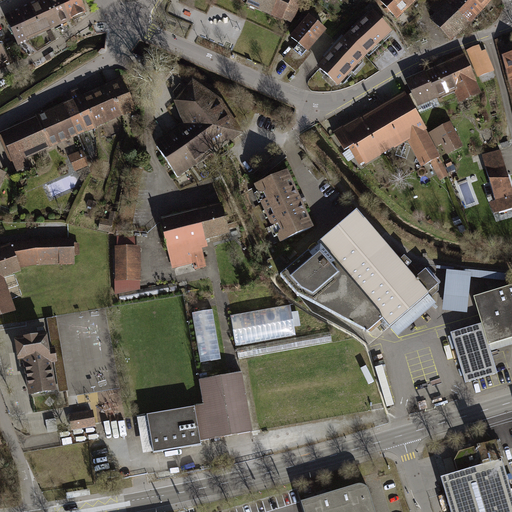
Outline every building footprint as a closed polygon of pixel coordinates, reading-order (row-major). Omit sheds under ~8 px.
[(72,24),(60,0),(50,0),(48,1),(61,29),(72,24)] [(89,16),(81,0),(60,0),(72,24),(89,16)] [(252,0),(250,4),(248,9),(283,25),(285,22),(293,26),(304,1),(302,0),(252,0)] [(415,9),(406,0),(379,0),(375,5),(396,27),(415,9)] [(423,0),(406,0),(415,9),(423,0)] [(486,13),(470,0),(438,0),(424,15),(453,44),(472,28),(486,13)] [(496,0),(470,0),(486,13),(496,0)] [(61,29),(48,1),(39,5),(31,9),(44,36),(61,29)] [(44,36),(31,9),(21,13),(7,20),(19,47),(44,36)] [(394,36),(371,12),(357,25),(360,28),(348,39),(367,58),(378,49),(379,50),(394,36)] [(327,30),(310,16),(291,38),(298,44),(285,60),(296,70),(310,54),(308,52),(327,30)] [(367,58),(348,39),(342,46),(335,54),(355,70),(367,58)] [(0,70),(9,65),(0,47),(0,70)] [(491,70),(481,47),(464,54),(465,57),(474,77),(491,70)] [(355,70),(335,54),(326,64),(320,71),(341,88),(355,70)] [(474,77),(465,57),(446,66),(459,93),(454,95),(460,107),(483,97),(474,77)] [(459,93),(446,66),(437,70),(428,74),(440,102),(454,95),(459,93)] [(440,102),(428,74),(412,81),(407,84),(420,111),(440,102)] [(222,100),(193,80),(174,102),(184,126),(156,145),(178,179),(245,134),(222,100)] [(67,96),(71,105),(75,104),(88,135),(138,113),(129,94),(124,81),(83,99),(80,91),(67,96)] [(442,160),(406,95),(380,110),(350,126),(335,135),(347,156),(352,154),(360,168),(365,165),(367,168),(409,145),(423,170),(442,160)] [(51,114),(36,120),(50,152),(88,135),(75,104),(71,105),(51,114)] [(50,152),(36,120),(25,126),(0,136),(16,173),(29,168),(26,162),(50,152)] [(461,142),(452,125),(433,135),(442,152),(461,142)] [(89,168),(84,153),(71,158),(76,173),(89,168)] [(511,215),(511,188),(502,153),(483,158),(486,169),(496,205),(491,206),(495,220),(511,215)] [(300,201),(287,173),(257,187),(282,242),(312,228),(300,201)] [(98,204),(89,203),(87,210),(96,212),(98,204)] [(232,239),(224,208),(201,214),(208,244),(215,242),(232,239)] [(208,244),(201,214),(163,223),(174,271),(196,266),(197,270),(207,268),(203,252),(209,251),(208,244)] [(417,284),(358,216),(316,252),(283,282),(298,300),(321,312),(372,337),(386,324),(399,339),(438,305),(430,297),(440,288),(428,275),(417,284)] [(142,295),(141,248),(137,248),(137,238),(117,238),(117,251),(115,251),(115,295),(142,295)] [(24,244),(13,248),(20,270),(38,266),(76,266),(76,242),(37,243),(24,244)] [(0,251),(0,321),(17,316),(5,281),(22,275),(20,270),(13,248),(0,251)] [(473,278),(448,275),(443,315),(468,318),(473,278)] [(511,348),(511,291),(477,302),(484,328),(492,354),(511,348)] [(292,307),(232,318),(237,348),(297,338),(292,307)] [(224,367),(214,308),(192,312),(202,370),(224,367)] [(492,354),(484,328),(452,337),(467,386),(499,377),(492,354)] [(237,349),(239,360),(338,343),(336,332),(237,349)] [(49,354),(47,341),(16,345),(19,367),(25,366),(29,400),(57,397),(53,369),(59,369),(57,353),(49,354)] [(247,394),(244,376),(199,384),(204,408),(148,418),(155,454),(254,436),(254,432),(248,401),(247,394)] [(385,377),(378,379),(388,410),(394,408),(385,377)] [(96,429),(94,413),(74,416),(76,432),(96,429)] [(455,462),(459,476),(442,481),(451,511),(511,511),(511,489),(498,441),(459,452),(455,462)] [(362,484),(305,501),(307,511),(376,511),(370,488),(367,485),(362,484)] [(433,505),(435,511),(441,511),(439,503),(433,505)]
